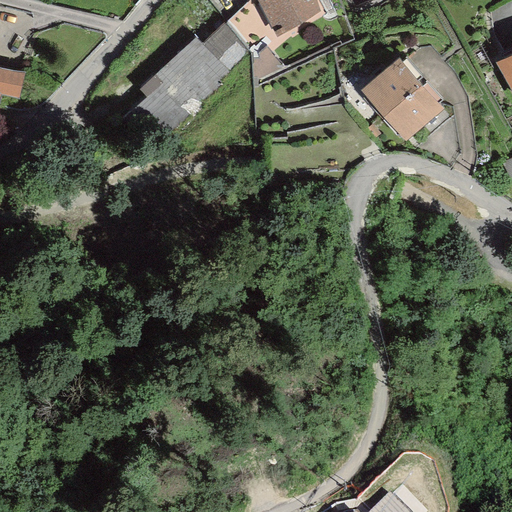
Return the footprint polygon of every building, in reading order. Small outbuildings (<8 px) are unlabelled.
[(253,56),(259,52),(326,13),(319,0),(307,0),(310,6),(277,26),(263,0),(247,0),(226,20),(250,52),(253,56)] [(263,0),(277,26),(310,6),(307,0),(263,0)] [(160,142),(250,52),(226,20),(202,42),(196,35),(139,85),(147,94),(120,118),(160,142)] [(259,52),(253,56),(250,57),(252,77),(277,65),(271,49),(261,55),(259,52)] [(403,132),(438,102),(400,57),(364,88),(403,132)] [(0,69),(0,90),(17,94),(21,74),(0,69)]
